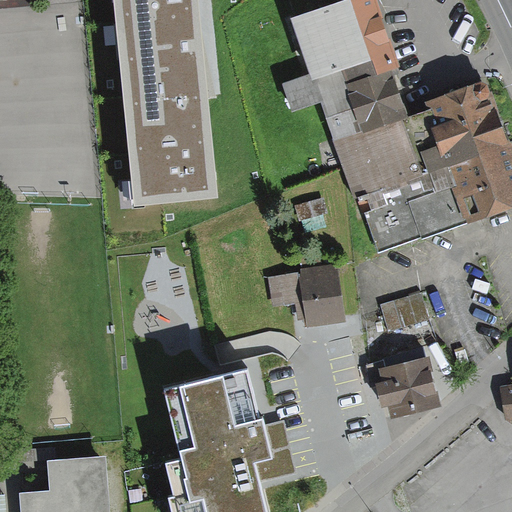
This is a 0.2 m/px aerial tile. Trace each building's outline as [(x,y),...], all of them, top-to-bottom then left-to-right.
[(219,197),(199,0),(115,0),(137,204),(219,197)] [(366,0),(339,10),(291,27),(310,80),(283,90),(292,116),(322,106),(338,149),(411,123),(395,78),(401,75),(373,0),(366,0)] [(334,0),(339,10),(366,0),(334,0)] [(511,213),(511,151),(487,85),(424,108),(427,117),(411,123),(338,149),(378,258),(421,242),(422,244),(469,227),(470,229),(511,213)] [(324,200),(295,207),(299,223),(301,222),(323,216),(328,215),(324,200)] [(323,216),(301,222),(305,235),(327,229),(323,216)] [(302,275),(268,280),(272,310),(296,306),(298,323),(306,322),(307,331),(347,326),(340,271),(335,272),(335,268),(302,272),(302,275)] [(430,317),(422,289),(380,301),(389,329),(430,317)] [(442,397),(429,346),(365,362),(370,384),(378,382),(382,397),(389,395),(392,409),(442,397)] [(260,420),(248,370),(165,390),(182,460),(166,464),(174,497),(168,498),(171,511),(267,511),(257,468),(274,463),(263,419),(260,420)] [(511,379),(500,381),(506,415),(511,419),(511,379)] [(0,453),(0,465),(52,461),(51,450),(0,453)] [(110,511),(107,464),(48,468),(50,497),(20,500),(20,511),(110,511)]
